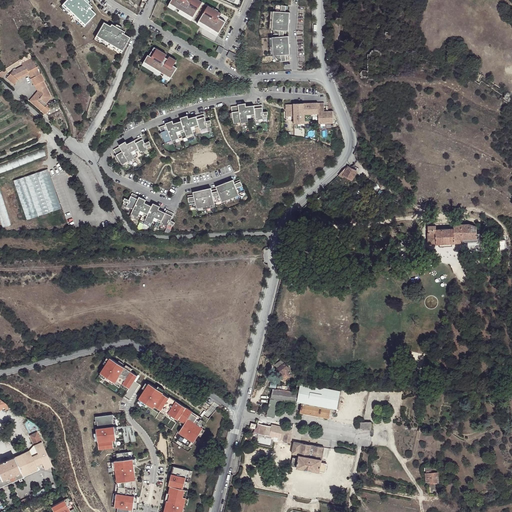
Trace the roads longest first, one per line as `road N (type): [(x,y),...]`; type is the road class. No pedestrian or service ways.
road 1 (unclassified): [(326,74),(235,74),(142,21),(82,150)]
road 2 (residential): [(0,373),(130,343),(238,413)]
road 3 (residential): [(82,150),(134,233),(278,232)]
road 4 (residential): [(278,232),(349,148),(326,74)]
road 5 (residential): [(238,413),(278,232)]
road 6 (track): [(511,429),(470,441),(441,425),(421,426),(414,456),(402,463)]
